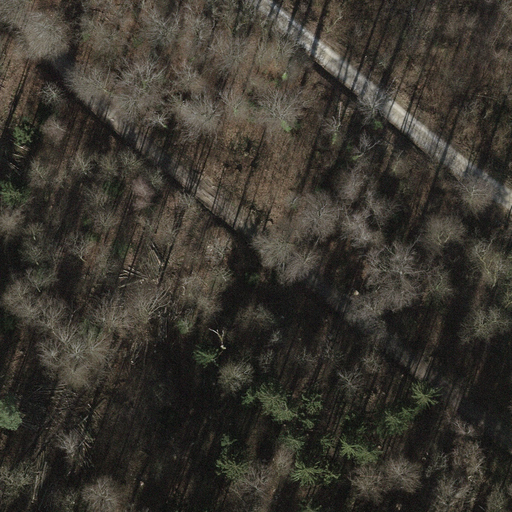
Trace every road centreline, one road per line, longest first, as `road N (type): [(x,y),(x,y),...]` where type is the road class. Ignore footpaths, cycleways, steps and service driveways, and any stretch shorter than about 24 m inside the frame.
road 1 (track): [(511,445),(87,95),(4,0)]
road 2 (track): [(511,199),(261,0)]
